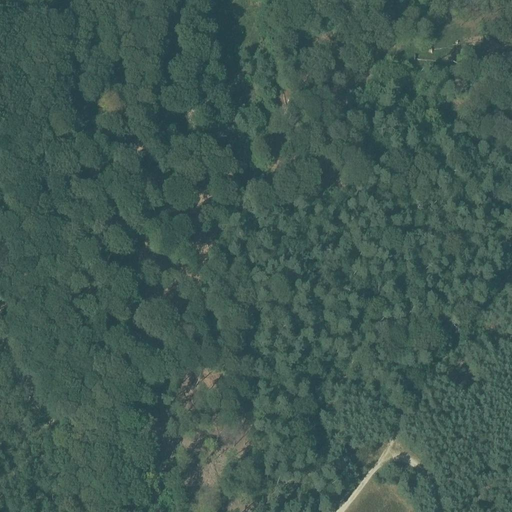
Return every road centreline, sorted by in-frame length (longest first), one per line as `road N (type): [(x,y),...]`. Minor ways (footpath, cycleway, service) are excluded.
road 1 (track): [(150,481),(54,0)]
road 2 (track): [(393,441),(511,281)]
road 3 (track): [(436,511),(420,468),(393,441),(333,511)]
